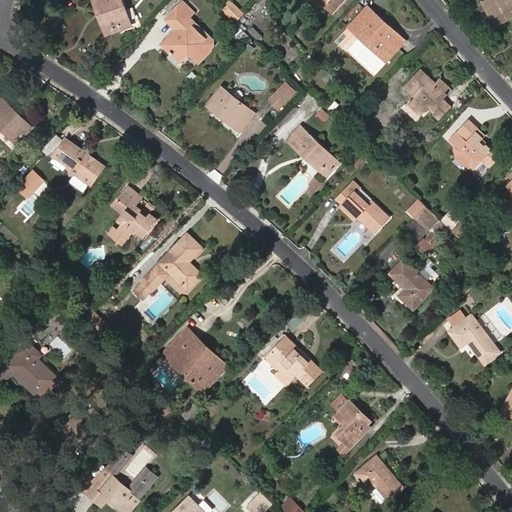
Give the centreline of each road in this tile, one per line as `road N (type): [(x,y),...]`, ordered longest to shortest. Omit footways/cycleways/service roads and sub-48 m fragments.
road 1 (residential): [(0,33),(248,215),(427,395),(511,505)]
road 2 (residential): [(428,0),(511,98)]
